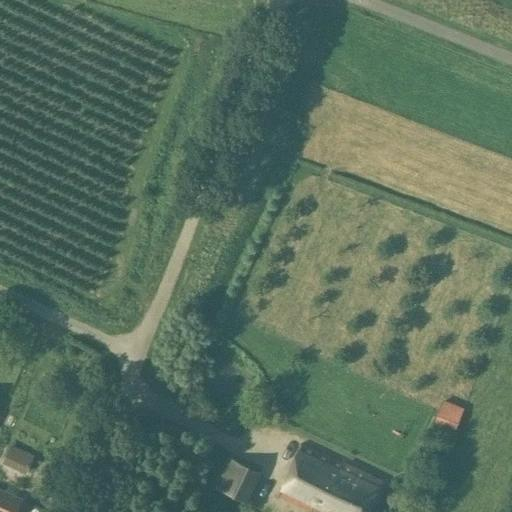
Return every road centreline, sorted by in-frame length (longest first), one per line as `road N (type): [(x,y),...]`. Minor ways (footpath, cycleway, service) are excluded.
road 1 (unclassified): [(139,355),(279,0)]
road 2 (unclassified): [(511,60),(354,0)]
road 3 (unclassified): [(83,511),(139,355)]
road 4 (unclassified): [(139,355),(0,292)]
